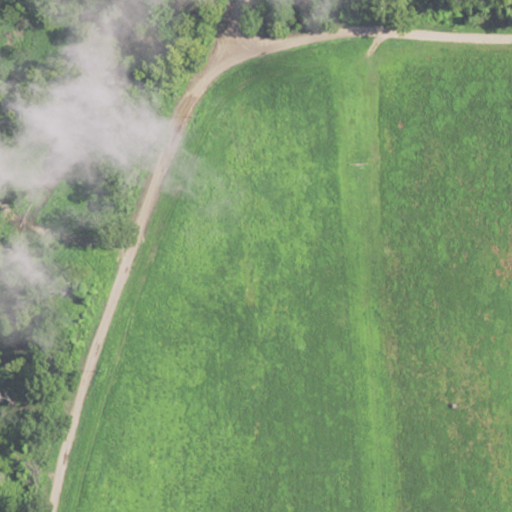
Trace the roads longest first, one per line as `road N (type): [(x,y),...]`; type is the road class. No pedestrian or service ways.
road 1 (residential): [(48,511),(163,141),(239,0)]
road 2 (residential): [(219,48),(363,33),(511,34)]
